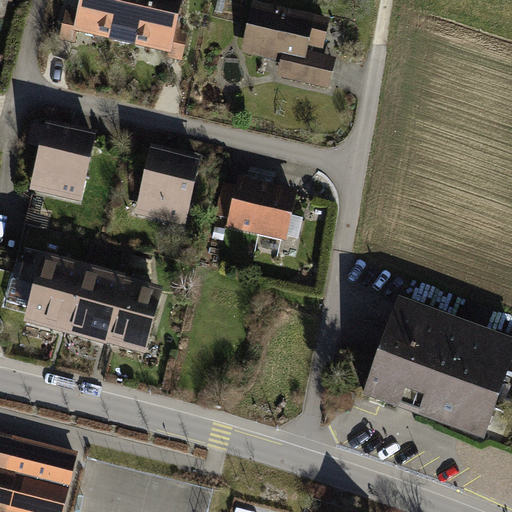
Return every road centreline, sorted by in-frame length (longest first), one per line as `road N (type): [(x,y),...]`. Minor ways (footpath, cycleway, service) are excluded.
road 1 (residential): [(378,36),(313,421),(298,459)]
road 2 (residential): [(298,459),(0,380)]
road 3 (residential): [(448,511),(298,459)]
